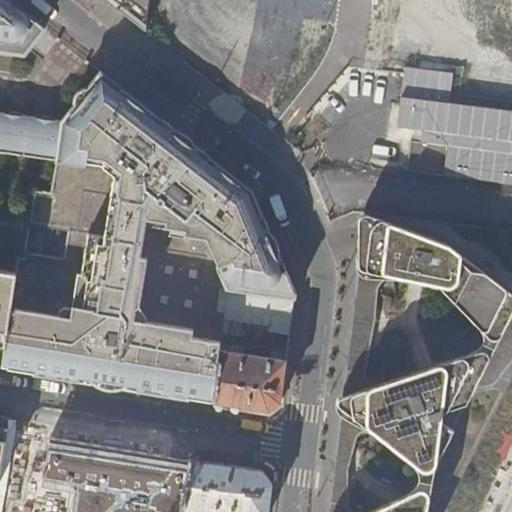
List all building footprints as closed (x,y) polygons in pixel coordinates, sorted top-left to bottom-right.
[(0,0),(0,51),(26,56),(46,29),(9,0),(0,0)] [(106,0),(129,18),(145,30),(148,0),(106,0)] [(455,72),(406,66),(399,125),(415,127),(410,171),(511,183),(511,109),(451,102),(455,72)] [(134,103),(100,76),(84,96),(108,115),(120,101),(129,109),(134,103)] [(49,194),(34,192),(23,257),(229,291),(294,300),(295,294),(290,293),(276,259),(259,216),(262,215),(260,210),(253,192),(249,194),(225,204),(211,193),(225,175),(221,172),(170,132),(148,115),(134,103),(129,109),(120,101),(108,115),(84,96),(61,125),(60,126),(55,159),(49,194)] [(0,151),(55,159),(60,126),(61,125),(60,123),(59,122),(57,121),(55,120),(52,120),(52,124),(37,121),(37,117),(35,117),(32,117),(31,118),(29,119),(28,120),(27,118),(26,117),(24,116),(22,116),(20,115),(19,118),(4,117),(5,113),(2,113),(0,112),(0,151)] [(249,194),(225,175),(211,193),(225,204),(249,194)] [(511,310),(511,295),(446,244),(366,215),(361,216),(356,218),(354,220),(353,223),(353,275),(356,278),(358,279),(343,397),(339,398),(336,401),(334,403),(333,405),(333,408),(333,412),(334,415),(337,418),(340,420),(329,511),(424,511),(433,468),(451,430),(443,425),(440,421),(440,416),(442,414),(464,406),(511,310)] [(164,390),(213,398),(229,291),(23,257),(18,257),(15,272),(4,345),(1,367),(17,370),(17,364),(52,370),(51,376),(59,377),(75,380),(75,376),(91,378),(98,377),(116,380),(121,383),(135,385),(134,389),(163,394),(164,390)] [(0,344),(4,345),(15,272),(0,269),(0,344)] [(284,379),(291,325),(294,300),(229,291),(213,398),(213,402),(238,406),(269,411),(281,402),(284,379)] [(10,430),(1,428),(0,431),(0,473),(3,474),(10,430)] [(182,511),(183,509),(189,459),(153,453),(51,436),(44,435),(42,444),(16,440),(7,500),(25,503),(23,511),(78,511),(86,511),(182,511)] [(226,465),(189,459),(183,509),(204,511),(267,511),(268,507),(271,483),(262,471),(226,465)]
